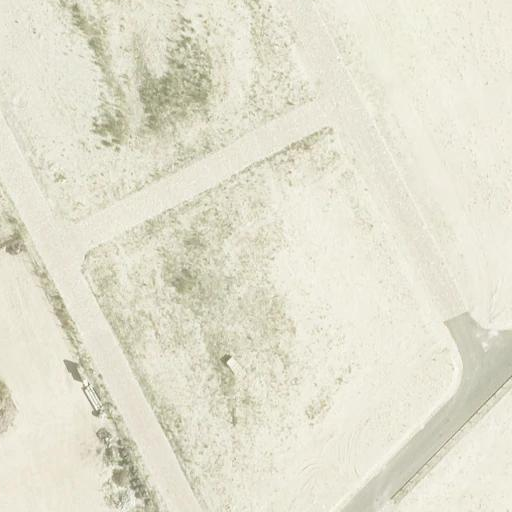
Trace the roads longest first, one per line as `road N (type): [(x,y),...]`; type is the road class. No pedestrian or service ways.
road 1 (residential): [(296,0),(491,379)]
road 2 (residential): [(0,141),(189,511)]
road 3 (tertiary): [(357,511),(491,379)]
